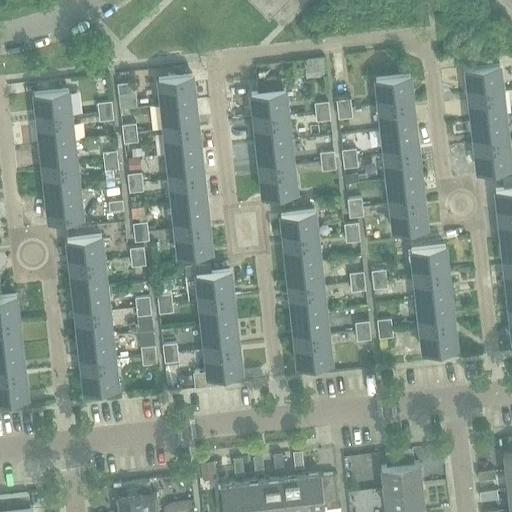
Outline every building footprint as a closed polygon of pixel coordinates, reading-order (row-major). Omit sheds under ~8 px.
[(281,22),(303,0),(256,0),(268,12),(270,11),(281,22)] [(466,67),(469,92),(500,89),(497,64),(466,67)] [(147,69),(149,89),(157,89),(155,68),(147,69)] [(159,78),(162,103),(193,100),(190,74),(159,78)] [(377,78),(380,103),(410,100),(407,74),(377,78)] [(131,81),(117,82),(118,92),(120,106),(136,104),(135,90),(132,90),(131,81)] [(36,92),(38,118),(69,114),(66,89),(36,92)] [(252,92),(255,117),(285,114),(283,89),(252,92)] [(469,92),(472,117),(503,113),(500,89),(469,92)] [(349,97),(336,99),(337,108),(350,106),(349,97)] [(110,100),(97,101),(98,111),(111,109),(110,100)] [(162,103),(165,128),(196,124),(193,100),(162,103)] [(328,100),(314,102),(315,111),(329,109),(328,100)] [(380,103),(383,128),(413,124),(410,100),(380,103)] [(350,106),(337,108),(338,117),(351,115),(350,106)] [(111,109),(98,111),(99,119),(112,117),(111,109)] [(329,109),(315,111),(316,119),(330,118),(329,109)] [(472,117),(475,141),(506,138),(503,113),(472,117)] [(38,118),(41,142),(71,139),(69,114),(38,118)] [(255,117),(258,142),(288,138),(285,114),(255,117)] [(135,122),(121,123),(123,133),(136,131),(135,122)] [(165,128),(168,152),(198,149),(196,124),(165,128)] [(383,128),(385,152),(416,149),(413,124),(383,128)] [(136,131),(123,133),(123,141),(137,139),(136,131)] [(353,132),(342,133),(343,143),(354,141),(353,132)] [(258,142),(260,166),(291,163),(288,138),(258,142)] [(508,164),(506,138),(475,141),(478,167),(508,164)] [(41,142),(44,166),(74,163),(71,139),(41,142)] [(143,147),(131,148),(132,156),(138,155),(143,155),(143,147)] [(355,147),(341,148),(342,157),(356,155),(355,147)] [(116,149),(102,150),(103,160),(117,158),(116,149)] [(168,152),(170,177),(201,173),(198,149),(168,152)] [(333,149),(319,151),(320,159),(334,158),(333,149)] [(385,152),(388,177),(418,173),(416,149),(385,152)] [(132,156),(126,157),(128,169),(140,167),(138,155),(132,156)] [(356,155),(342,157),(343,167),(357,165),(356,155)] [(117,158),(103,160),(104,168),(118,167),(117,158)] [(334,158),(320,159),(321,169),(335,167),(334,158)] [(44,166),(47,191),(77,188),(74,163),(44,166)] [(294,188),(291,163),(260,166),(263,192),(294,188)] [(357,170),(344,172),(345,181),(358,180),(357,170)] [(141,171),(127,172),(128,182),(142,180),(141,171)] [(170,177),(173,201),(204,198),(201,173),(170,177)] [(388,177),(391,201),(421,198),(418,173),(388,177)] [(142,180),(128,182),(129,190),(143,189),(142,180)] [(511,186),(496,188),(499,214),(511,212),(511,186)] [(49,217),(66,215),(80,213),(77,188),(47,191),(49,217)] [(360,196),(347,198),(348,206),(361,204),(360,196)] [(109,209),(122,208),(121,198),(108,200),(109,209)] [(173,201),(176,226),(207,222),(204,198),(173,201)] [(424,223),(421,198),(391,201),(394,227),(424,223)] [(143,204),(131,206),(132,217),(144,216),(143,204)] [(361,204),(348,206),(349,215),(362,214),(361,204)] [(282,213),(285,238),(315,235),(313,210),(282,213)] [(66,215),(68,226),(95,223),(94,211),(80,213),(66,215)] [(511,212),(499,214),(502,238),(511,237),(511,212)] [(146,220),(132,222),(133,230),(147,229),(146,220)] [(357,221),(344,223),(345,231),(358,230),(357,221)] [(209,248),(207,222),(176,226),(179,251),(209,248)] [(68,226),(69,238),(97,235),(95,223),(68,226)] [(147,229),(133,230),(134,240),(148,239),(147,229)] [(358,230),(345,231),(346,241),(359,239),(358,230)] [(68,238),(71,264),(102,261),(99,235),(97,235),(69,238),(68,238)] [(285,238),(287,263),(318,260),(315,235),(285,238)] [(511,237),(502,238),(505,263),(511,262),(511,237)] [(143,245),(129,247),(130,256),(144,255),(143,245)] [(413,248),(415,273),(446,270),(443,245),(413,248)] [(144,255),(130,256),(131,265),(145,263),(144,255)] [(198,269),(200,295),(231,292),(228,266),(211,268),(210,257),(185,259),(186,271),(198,269)] [(287,263),(290,287),(321,284),(318,260),(287,263)] [(71,264),(74,289),(104,285),(102,261),(71,264)] [(385,268),(371,269),(372,278),(386,277),(385,268)] [(363,270),(349,271),(350,281),(364,279),(363,270)] [(415,273),(418,298),(449,295),(446,270),(415,273)] [(386,277),(372,278),(373,287),(387,286),(386,277)] [(364,279),(350,281),(351,290),(365,288),(364,279)] [(142,281),(130,282),(131,291),(143,289),(142,281)] [(290,287),(293,312),(323,309),(321,284),(290,287)] [(74,289),(77,313),(107,310),(104,285),(74,289)] [(170,292),(157,294),(158,304),(171,302),(170,292)] [(200,295),(203,319),(233,316),(231,292),(200,295)] [(0,295),(0,321),(17,319),(14,294),(0,295)] [(148,295),(135,297),(136,306),(150,305),(148,295)] [(418,298),(421,322),(451,319),(449,295),(418,298)] [(171,302),(158,304),(159,312),(172,310),(171,302)] [(150,305),(136,306),(137,315),(150,313),(150,305)] [(293,312),(295,336),(326,333),(323,309),(293,312)] [(77,313),(79,337),(110,334),(107,310),(77,313)] [(203,319),(206,344),(236,341),(233,316),(203,319)] [(390,317),(376,318),(377,328),(391,326),(390,317)] [(0,321),(0,345),(20,344),(17,319),(0,321)] [(368,319),(354,321),(355,330),(369,328),(368,319)] [(454,345),(451,319),(421,322),(423,348),(454,345)] [(414,324),(399,325),(400,336),(415,335),(414,324)] [(391,326),(377,328),(378,336),(392,335),(391,326)] [(369,328),(355,330),(356,339),(370,337),(369,328)] [(328,359),(326,333),(295,336),(298,362),(328,359)] [(79,337),(82,361),(112,358),(110,334),(79,337)] [(239,366),(236,341),(206,344),(208,367),(193,369),(195,384),(229,380),(228,367),(239,366)] [(175,342),(162,343),(163,352),(176,351),(175,342)] [(0,345),(0,370),(23,368),(20,344),(0,345)] [(154,344),(140,346),(141,355),(155,353),(154,344)] [(176,351),(163,352),(164,361),(177,360),(176,351)] [(155,353),(141,355),(142,364),(156,362),(155,353)] [(115,383),(112,358),(82,361),(85,387),(115,383)] [(0,396),(25,394),(23,368),(0,370),(0,396)] [(511,436),(507,437),(508,450),(503,451),(505,471),(511,470),(511,436)] [(295,467),(303,466),(301,449),(293,450),(295,467)] [(385,452),(386,465),(380,465),(383,486),(421,481),(419,461),(414,461),(413,449),(385,452)] [(275,469),(283,468),(282,451),(273,452),(275,469)] [(255,472),(263,471),(262,453),(253,454),(255,472)] [(235,474),(243,473),(242,456),(233,457),(235,474)] [(214,467),(201,469),(202,477),(215,475),(214,467)] [(478,479),(495,477),(494,468),(477,470),(478,479)] [(336,470),(300,474),(304,511),(307,511),(326,510),(326,506),(340,505),(336,470)] [(304,511),(300,474),(280,476),(283,511),(304,511)] [(283,511),(280,476),(260,478),(263,511),(283,511)] [(263,511),(260,478),(240,480),(243,511),(263,511)] [(118,495),(119,511),(155,511),(158,511),(156,491),(151,492),(149,479),(122,482),(123,495),(118,495)] [(223,511),(243,511),(240,480),(220,483),(223,511)] [(383,486),(385,506),(385,511),(396,511),(424,509),(424,502),(421,481),(383,486)] [(480,499),(498,497),(497,488),(479,490),(480,499)] [(0,511),(34,511),(33,505),(30,505),(29,493),(0,495),(0,511)] [(170,501),(164,505),(164,511),(179,509),(193,508),(192,498),(178,500),(170,501)]
